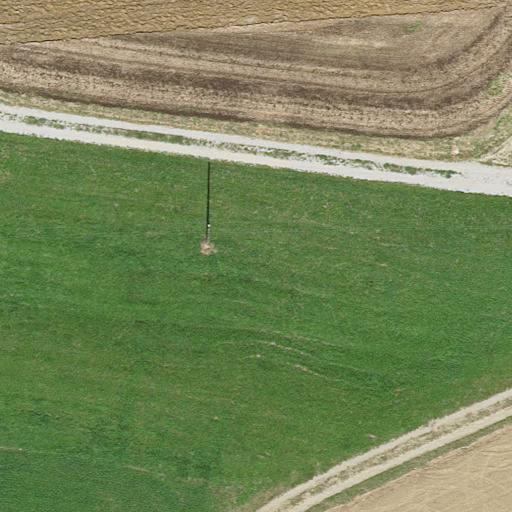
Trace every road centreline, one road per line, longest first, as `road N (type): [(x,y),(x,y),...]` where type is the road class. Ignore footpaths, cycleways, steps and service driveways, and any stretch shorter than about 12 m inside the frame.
road 1 (track): [(511,179),(0,115)]
road 2 (track): [(275,511),(337,466),(511,391)]
